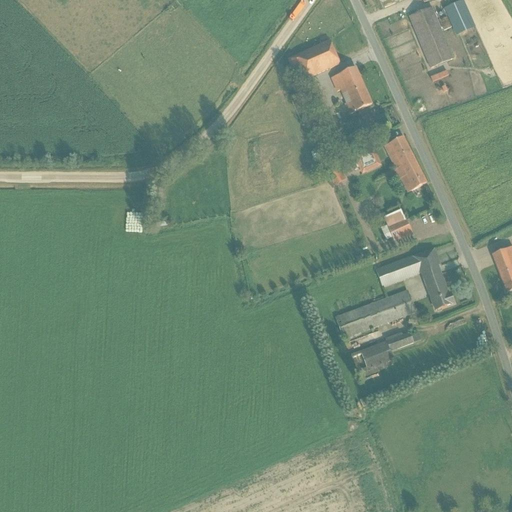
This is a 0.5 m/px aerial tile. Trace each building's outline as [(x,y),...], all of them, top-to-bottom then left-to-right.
[(463,5),(446,11),(456,35),(473,27),(463,5)] [(432,8),(409,18),(430,70),(454,60),(432,8)] [(288,60),(299,83),(340,65),(329,42),(288,60)] [(349,116),(372,106),(355,69),(330,80),(336,93),(340,92),(346,105),(344,106),(349,116)] [(314,117),(325,112),(312,83),(300,88),(314,117)] [(363,142),(357,132),(331,148),(337,158),(351,149),(351,150),(363,142)] [(408,194),(426,184),(402,138),(383,148),(395,170),(394,171),(399,180),(400,179),(408,194)] [(362,176),(381,167),(372,146),(352,155),(353,158),(354,157),(356,162),(355,162),(362,176)] [(326,175),(336,188),(347,180),(341,172),(340,173),(336,168),(326,175)] [(394,242),(413,237),(406,222),(401,211),(384,218),(394,242)] [(386,241),(392,239),(386,227),(380,229),(386,241)] [(511,248),(492,256),(506,294),(511,291),(511,248)] [(440,267),(434,250),(376,271),(382,289),(419,276),(419,275),(440,267)] [(434,312),(454,304),(450,295),(448,296),(440,275),(423,281),(434,312)] [(407,292),(335,318),(344,341),(415,314),(407,292)] [(386,342),(350,356),(358,375),(360,374),(361,379),(389,368),(387,364),(395,361),(392,353),(422,341),(419,333),(410,336),(410,333),(402,336),(401,334),(385,340),(386,342)] [(375,401),(401,390),(398,384),(373,396),(375,401)]
